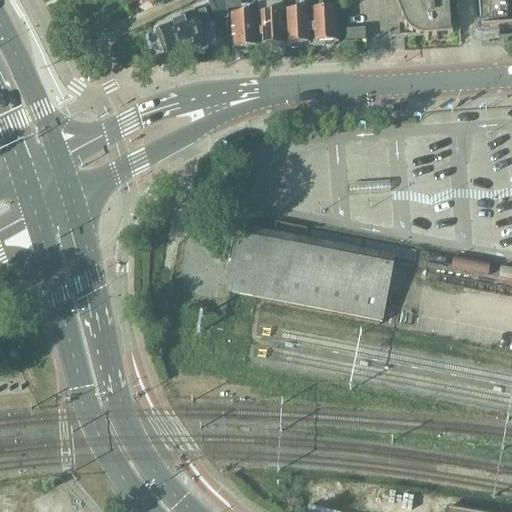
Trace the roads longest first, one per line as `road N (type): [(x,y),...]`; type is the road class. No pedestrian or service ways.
road 1 (tertiary): [(195,511),(123,410),(71,197)]
road 2 (tertiary): [(36,213),(90,417),(151,511)]
road 3 (tertiary): [(232,105),(511,75)]
road 4 (tertiary): [(232,105),(182,103),(57,159)]
road 5 (tertiary): [(71,197),(232,105)]
road 6 (tertiary): [(57,159),(0,24)]
